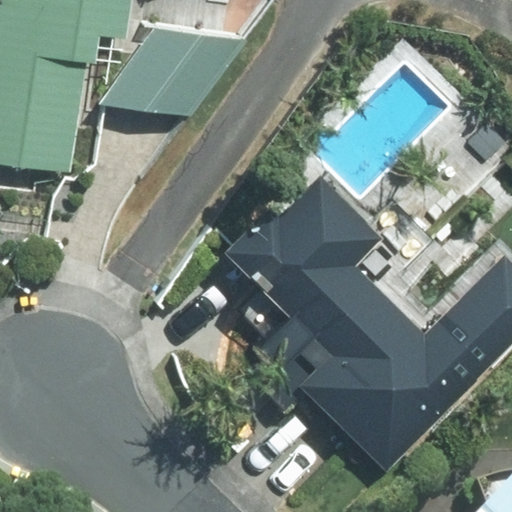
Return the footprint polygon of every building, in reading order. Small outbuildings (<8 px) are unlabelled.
[(0,0),(0,158),(63,168),(80,55),(92,57),(95,35),(118,39),(123,0),(0,0)] [(226,53),(161,7),(100,92),(165,139),(226,53)] [(288,118),(246,85),(211,130),(254,162),(288,118)] [(381,471),(511,330),(511,271),(491,252),(433,315),(404,288),(444,245),(431,233),(469,192),(421,148),(367,206),(309,152),(213,254),(247,286),(230,304),(253,324),(239,339),(381,471)] [(511,511),(511,468),(471,511),(511,511)]
